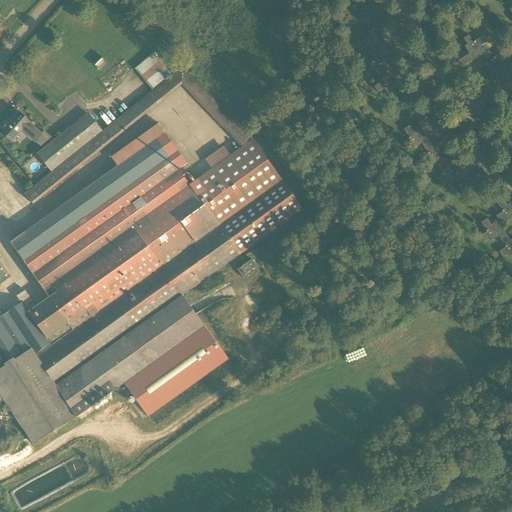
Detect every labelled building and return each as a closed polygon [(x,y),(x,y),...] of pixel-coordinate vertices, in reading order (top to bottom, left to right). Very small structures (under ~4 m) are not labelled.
[(373,25),(379,21),(376,16),(385,11),(382,6),(380,7),(375,0),(369,0),(368,1),(369,3),(361,8),(363,11),(357,15),(361,21),(368,17),(373,25)] [(423,9),(429,5),(431,8),(444,0),(443,0),(421,0),(422,1),(419,3),(423,9)] [(379,49),(385,45),(382,39),(384,38),(385,40),(390,37),(388,33),(387,33),(379,21),(373,25),(374,28),(367,32),(369,35),(363,39),(366,45),(373,41),(374,42),(379,49)] [(469,35),(463,39),(467,45),(464,47),(469,54),(467,55),(471,62),(483,54),(483,55),(487,53),(487,52),(484,48),(482,49),(480,47),(487,43),(483,36),(475,41),(474,41),(473,42),(469,35)] [(385,45),(379,49),(380,52),(373,56),(374,59),(368,63),(372,69),(379,64),(379,66),(384,73),(391,69),(388,63),(393,61),(397,59),(394,54),(392,55),(385,45)] [(487,53),(483,55),(487,61),(484,62),(489,70),(487,71),(491,78),(503,70),(507,69),(504,64),(502,65),(500,62),(506,59),(502,52),(494,57),(493,58),(489,51),(487,53)] [(99,70),(107,62),(98,53),(90,61),(99,70)] [(170,75),(153,54),(134,68),(151,89),(170,75)] [(458,61),(454,54),(448,58),(452,64),(449,65),(453,73),(451,74),(455,81),(465,75),(466,77),(471,74),(469,70),(468,70),(465,65),(471,62),(467,55),(459,60),(458,61)] [(391,69),(384,73),(386,75),(378,80),(380,83),(374,87),(378,92),(384,88),(385,89),(390,98),(397,93),(391,85),(394,83),(396,85),(400,82),(398,78),(397,79),(391,69)] [(426,106),(420,110),(425,118),(425,119),(419,123),(420,125),(422,129),(428,125),(430,128),(438,123),(440,125),(445,122),(438,110),(438,109),(436,105),(431,108),(432,110),(430,112),(426,106)] [(30,122),(19,112),(12,121),(14,122),(4,134),(12,141),(22,130),(36,142),(40,146),(50,135),(44,130),(41,134),(29,123),(30,122)] [(36,153),(52,173),(102,131),(87,113),(54,139),(50,135),(40,146),(43,148),(36,153)] [(22,300),(23,302),(0,317),(0,410),(8,405),(35,445),(77,417),(77,418),(124,383),(149,416),(229,358),(183,295),(252,244),(303,208),(254,137),(240,147),(189,184),(178,169),(159,143),(168,137),(158,123),(111,157),(117,165),(10,242),(49,297),(36,307),(25,291),(17,297),(20,301),(22,300)] [(429,141),(422,129),(420,125),(415,129),(417,130),(414,132),(410,126),(404,130),(409,138),(409,139),(403,143),(406,149),(412,145),(414,148),(422,143),(423,145),(429,141)] [(429,141),(423,145),(428,154),(428,155),(422,159),(425,164),(431,161),(433,164),(440,159),(442,161),(448,157),(442,147),(444,146),(441,141),(437,144),(438,144),(433,147),(429,141)] [(459,174),(461,177),(467,172),(460,160),(458,156),(453,159),(454,161),(452,163),(448,157),(442,161),(447,170),(441,174),(444,180),(450,176),(452,179),(459,174)] [(479,190),(480,192),(486,188),(480,178),(482,177),(479,172),(475,175),(471,178),(467,172),(461,177),(465,185),(466,186),(459,190),(463,196),(469,192),(471,195),(479,190)] [(42,197),(43,196),(35,186),(28,191),(25,194),(33,204),(36,202),(42,197)] [(503,212),(496,216),(498,219),(498,218),(500,222),(506,218),(507,221),(511,218),(511,199),(509,202),(510,203),(507,205),(504,199),(497,203),(502,211),(503,212)] [(486,231),(479,236),(484,242),(489,238),(491,242),(498,237),(499,240),(506,234),(499,222),(500,222),(498,218),(498,219),(493,222),(494,224),(492,225),(488,219),(481,223),(487,231),(486,231)] [(511,239),(510,240),(506,234),(499,240),(504,248),(505,249),(498,253),(502,259),(508,255),(510,258),(511,256),(511,239)] [(258,267),(252,258),(238,269),(244,278),(258,267)] [(0,284),(10,277),(0,262),(0,284)]
